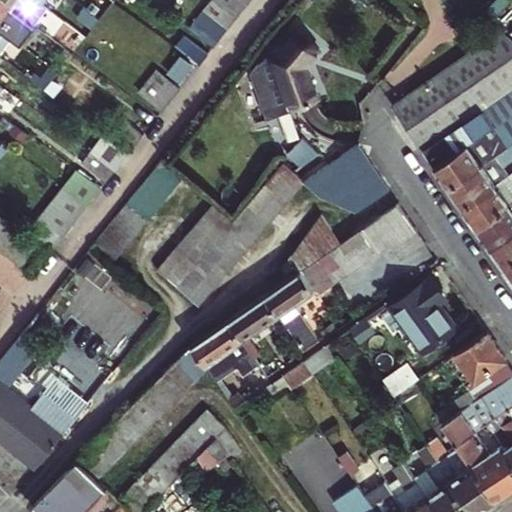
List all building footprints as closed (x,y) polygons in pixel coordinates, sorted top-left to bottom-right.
[(0,0),(0,29),(3,32),(16,14),(11,10),(12,7),(2,0),(0,0)] [(37,0),(2,0),(12,7),(11,10),(16,14),(25,20),(33,27),(48,8),(37,0)] [(247,6),(239,0),(213,0),(213,1),(236,19),(247,6)] [(511,0),(496,0),(488,10),(498,18),(511,2),(511,0)] [(213,1),(203,12),(228,31),(236,19),(213,1)] [(75,17),(92,30),(100,20),(83,7),(75,17)] [(228,31),(203,12),(195,23),(219,42),(228,31)] [(3,32),(11,38),(25,20),(16,14),(3,32)] [(65,21),(57,29),(79,46),(86,37),(65,21)] [(263,61),(276,58),(298,30),(293,26),(263,61)] [(467,141),(511,109),(511,36),(501,27),(400,97),(391,103),(433,165),(467,141)] [(0,53),(11,38),(3,32),(0,29),(0,53)] [(321,100),(308,63),(321,47),(298,30),(276,58),(263,61),(259,62),(251,70),(269,119),(321,100)] [(186,36),(176,48),(200,66),(209,54),(186,36)] [(49,67),(57,73),(71,55),(62,48),(59,53),(60,54),(49,67)] [(33,72),(27,79),(43,91),(57,73),(49,67),(40,78),(33,72)] [(157,73),(149,84),(172,101),(180,92),(157,73)] [(43,91),(27,79),(14,97),(29,108),(43,91)] [(172,101),(149,84),(139,95),(162,114),(172,101)] [(467,141),(433,165),(436,170),(447,185),(481,161),(493,152),(499,148),(511,139),(511,138),(511,109),(498,120),(485,129),(474,136),(467,141)] [(143,138),(120,120),(111,132),(134,149),(143,138)] [(116,172),(129,154),(104,135),(91,153),(116,172)] [(294,150),(307,161),(322,151),(304,137),(294,150)] [(481,161),(447,185),(452,192),(460,205),(507,172),(502,165),(511,158),(511,138),(511,139),(499,148),(493,152),(481,161)] [(359,144),(304,181),(320,194),(355,210),(389,188),(362,148),(359,144)] [(116,172),(91,153),(81,167),(106,184),(116,172)] [(157,167),(156,169),(178,187),(183,181),(161,162),(157,167)] [(281,163),(274,171),(295,190),(304,181),(281,163)] [(511,168),(507,172),(460,205),(474,225),(509,201),(511,198),(511,168)] [(149,222),(178,187),(156,169),(140,189),(127,204),(149,222)] [(274,171),(265,182),(287,200),(295,190),(274,171)] [(101,189),(78,172),(64,191),(87,208),(101,189)] [(287,200),(265,182),(256,193),(278,211),(287,200)] [(64,191),(52,208),(74,225),(87,208),(64,191)] [(256,193),(248,203),(269,222),(278,211),(256,193)] [(511,198),(509,201),(474,225),(488,245),(511,228),(511,198)] [(397,200),(371,219),(381,232),(407,215),(397,200)] [(248,203),(239,214),(259,233),(269,222),(248,203)] [(149,222),(127,204),(126,207),(119,214),(140,232),(149,222)] [(212,205),(208,210),(228,226),(232,222),(212,205)] [(74,225),(52,208),(39,223),(61,240),(74,225)] [(208,210),(203,217),(222,233),(228,226),(208,210)] [(140,232),(119,214),(111,224),(132,242),(140,232)] [(259,233),(239,214),(232,222),(228,226),(250,243),(259,233)] [(300,269),(338,242),(320,215),(285,256),(296,272),(300,269)] [(407,215),(381,232),(392,247),(417,229),(407,215)] [(203,217),(194,227),(214,243),(221,235),(222,233),(203,217)] [(0,257),(25,277),(43,252),(27,240),(0,219),(0,257)] [(371,219),(338,242),(300,269),(314,288),(319,296),(355,272),(392,247),(381,232),(371,219)] [(39,223),(27,240),(43,252),(49,257),(61,240),(39,223)] [(110,226),(103,235),(124,252),(132,242),(111,224),(110,226)] [(250,243),(228,226),(222,233),(221,235),(241,253),(250,243)] [(194,227),(185,238),(204,255),(211,246),(214,243),(194,227)] [(511,228),(488,245),(502,266),(511,258),(511,228)] [(417,229),(392,247),(400,258),(425,242),(421,235),(417,229)] [(124,252),(103,235),(97,242),(94,246),(114,264),(124,252)] [(214,243),(211,246),(231,265),(241,253),(221,235),(214,243)] [(204,255),(185,238),(176,249),(195,266),(203,256),(204,255)] [(204,255),(203,256),(223,274),(231,265),(211,246),(204,255)] [(195,266),(176,249),(166,261),(186,277),(194,267),(195,266)] [(195,266),(194,267),(214,285),(223,274),(203,256),(195,266)] [(511,258),(502,266),(507,274),(511,280),(511,258)] [(186,277),(166,261),(156,272),(176,289),(186,277)] [(194,267),(186,277),(205,295),(209,290),(214,285),(194,267)] [(296,272),(291,275),(265,293),(278,312),(294,302),(314,288),(300,269),(296,272)] [(419,350),(453,326),(435,299),(432,295),(442,289),(431,271),(369,314),(382,332),(398,320),(419,350)] [(205,295),(186,277),(176,289),(195,306),(205,295)] [(265,293),(227,319),(241,338),(244,342),(253,354),(259,350),(247,334),(278,313),(265,293)] [(278,312),(285,322),(300,311),(294,302),(278,312)] [(320,339),(300,311),(285,322),(304,350),(320,339)] [(348,329),(360,346),(382,332),(369,314),(348,329)] [(243,374),(259,363),(244,342),(241,338),(227,319),(188,346),(202,365),(203,367),(214,382),(237,365),(243,374)] [(511,368),(499,350),(484,328),(453,351),(472,379),(466,384),(468,387),(435,410),(442,421),(511,371),(511,368)] [(311,369),(314,375),(336,360),(326,344),(308,357),(304,359),(311,369)] [(203,367),(202,365),(189,346),(171,363),(190,382),(203,367)] [(282,375),(292,390),(314,375),(311,369),(304,359),(282,375)] [(392,394),(413,379),(402,362),(381,376),(392,394)] [(190,382),(171,363),(162,373),(180,392),(190,382)] [(507,405),(511,400),(511,371),(442,421),(455,440),(474,428),(484,420),(490,416),(507,405)] [(162,373),(154,381),(173,399),(180,392),(162,373)] [(154,381),(144,392),(163,410),(173,399),(154,381)] [(30,410),(0,385),(0,439),(35,469),(74,421),(42,396),(30,410)] [(163,410),(144,392),(135,401),(154,419),(163,410)] [(227,400),(233,409),(244,402),(237,392),(227,400)] [(135,401),(127,409),(146,427),(154,419),(135,401)] [(496,426),(502,422),(511,415),(511,412),(507,405),(490,416),(496,426)] [(127,409),(119,417),(139,436),(146,427),(127,409)] [(203,415),(194,424),(212,442),(214,441),(221,433),(203,415)] [(511,437),(511,439),(502,446),(511,461),(511,415),(502,422),(511,437)] [(139,436),(119,417),(110,427),(130,445),(139,436)] [(205,450),(212,442),(194,424),(185,433),(203,452),(205,450)] [(130,445),(110,427),(102,435),(122,454),(130,445)] [(511,461),(502,446),(498,441),(488,449),(474,428),(455,440),(460,447),(494,499),(507,491),(511,487),(511,461)] [(177,442),(195,460),(203,452),(185,433),(177,442)] [(236,454),(221,433),(214,441),(227,461),(236,454)] [(122,454),(102,435),(93,445),(112,464),(122,454)] [(439,438),(427,446),(470,511),(475,511),(483,507),(494,499),(460,447),(450,454),(439,438)] [(194,461),(195,460),(177,442),(168,451),(185,469),(194,461)] [(93,445),(83,454),(104,473),(112,464),(93,445)] [(470,511),(427,446),(418,452),(429,470),(415,479),(436,510),(437,511),(470,511)] [(194,461),(203,475),(216,466),(205,450),(203,452),(195,460),(194,461)] [(168,451),(158,460),(176,479),(177,478),(185,469),(168,451)] [(339,459),(351,477),(361,470),(349,452),(339,459)] [(104,473),(83,454),(74,464),(89,478),(94,483),(104,473)] [(176,479),(158,460),(150,469),(168,487),(176,479)] [(177,478),(184,489),(203,475),(194,461),(185,469),(177,478)] [(56,511),(89,478),(74,464),(56,482),(32,508),(36,511),(56,511)] [(437,511),(436,510),(415,479),(405,464),(395,470),(401,479),(389,487),(402,506),(406,511),(437,511)] [(168,487),(150,469),(141,478),(160,496),(168,487)] [(83,511),(95,499),(103,492),(94,483),(89,478),(56,511),(83,511)] [(141,478),(133,486),(151,505),(160,496),(141,478)] [(144,511),(200,511),(184,489),(177,478),(176,479),(168,487),(160,496),(151,505),(144,511)] [(374,511),(364,497),(355,482),(328,501),(335,511),(374,511)] [(374,511),(394,511),(402,506),(389,487),(387,483),(364,497),(374,511)] [(144,511),(151,505),(133,486),(124,495),(141,511),(144,511)] [(115,504),(103,492),(95,499),(107,511),(112,511),(118,506),(115,504)] [(115,504),(118,506),(123,511),(141,511),(124,495),(115,504)]
